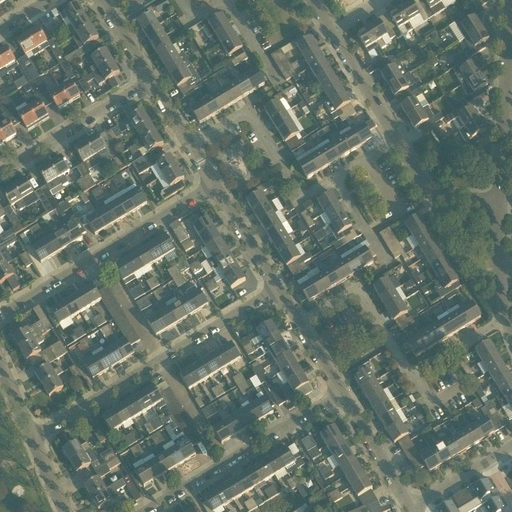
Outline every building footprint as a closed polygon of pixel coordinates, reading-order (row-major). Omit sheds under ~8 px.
[(441,4),(439,0),(423,0),(426,3),(420,6),(429,20),(445,10),(441,4)] [(476,0),(478,2),(474,4),(477,9),(489,2),(487,0),(476,0)] [(429,20),(420,6),(415,9),(412,3),(401,9),(413,30),(424,23),(429,20)] [(67,18),(71,24),(84,16),(78,6),(78,5),(60,16),(63,21),(67,18)] [(155,13),(152,9),(152,8),(141,14),(144,19),(138,23),(144,34),(158,26),(152,15),(155,13)] [(393,22),(388,25),(395,37),(397,40),(402,48),(404,46),(399,38),(401,37),(397,30),(404,27),(408,33),(413,30),(401,9),(390,16),(393,22)] [(459,43),(464,40),(468,37),(482,29),(475,18),(471,13),(449,27),(459,43)] [(91,27),(84,16),(71,24),(77,36),(91,27)] [(215,35),(229,27),(223,16),(209,24),(215,35)] [(55,19),(50,22),(56,33),(62,30),(55,19)] [(56,33),(50,22),(44,26),(51,37),(56,33)] [(390,40),(395,37),(388,25),(383,29),(379,22),(368,29),(381,50),(386,47),(382,40),(388,36),(390,40)] [(158,26),(144,34),(151,45),(165,36),(158,26)] [(90,52),(86,46),(98,38),(91,27),(77,36),(84,47),(75,52),(75,53),(64,59),(66,62),(68,65),(79,58),(90,52)] [(229,27),(215,35),(209,39),(210,39),(213,44),(219,41),(222,46),(236,38),(229,27)] [(28,36),(37,50),(39,54),(44,51),(41,47),(47,44),(38,29),(28,36)] [(375,65),(378,70),(389,64),(386,58),(381,50),(368,29),(357,36),(366,50),(372,46),(381,61),(375,65)] [(437,34),(434,29),(424,36),(426,41),(437,34)] [(475,48),(471,50),(465,53),(468,59),(474,55),(474,56),(486,49),(483,43),(489,40),(482,29),(468,37),(475,48)] [(192,36),(198,46),(203,43),(197,33),(192,36)] [(37,50),(28,36),(17,42),(26,57),(37,50)] [(158,56),(171,47),(165,36),(151,45),(158,56)] [(235,60),(245,54),(242,49),(243,49),(236,38),(222,46),(229,57),(232,55),(235,60)] [(297,47),(303,58),(317,49),(311,39),(304,43),(301,38),(291,44),(294,49),(297,47)] [(171,47),(158,56),(164,66),(178,58),(171,47)] [(0,61),(5,69),(15,63),(7,48),(0,52),(0,61)] [(310,69),(324,60),(317,49),(303,58),(310,69)] [(281,50),(271,56),(274,61),(284,55),(281,50)] [(53,55),(60,65),(66,62),(64,59),(59,51),(53,55)] [(92,59),(96,66),(90,69),(93,74),(113,62),(106,51),(92,59)] [(184,54),(178,58),(164,66),(171,77),(185,69),(191,65),(184,54)] [(235,60),(238,65),(248,59),(245,54),(235,60)] [(274,61),(277,66),(287,60),(284,55),(274,61)] [(83,64),(79,58),(68,65),(71,71),(83,64)] [(467,83),(481,74),(471,58),(453,69),(456,74),(460,71),(467,83)] [(382,75),(388,86),(409,74),(409,73),(407,75),(397,59),(389,64),(378,70),(382,75)] [(280,71),(290,65),(287,60),(277,66),(280,71)] [(310,69),(316,80),(331,71),(324,60),(310,69)] [(71,71),(68,65),(66,62),(60,65),(67,77),(62,80),(61,79),(56,83),(60,90),(61,90),(69,104),(80,97),(70,81),(75,78),(71,71)] [(99,86),(113,77),(120,73),(119,73),(113,62),(93,74),(78,83),(85,94),(91,90),(87,84),(94,79),(99,86)] [(283,76),(293,70),(290,65),(280,71),(283,76)] [(34,81),(40,78),(33,67),(27,71),(34,81)] [(185,69),(171,77),(177,88),(178,88),(181,93),(191,87),(188,82),(191,80),(185,69)] [(214,76),(217,80),(222,77),(223,77),(228,74),(226,69),(214,76)] [(283,76),(286,81),(292,78),(296,75),(293,70),(283,76)] [(27,71),(22,74),(28,85),(34,81),(27,71)] [(245,78),(254,91),(265,85),(256,71),(245,78)] [(337,82),(331,71),(316,80),(323,90),(337,82)] [(409,74),(388,86),(395,98),(401,94),(404,99),(415,92),(419,90),(423,88),(419,82),(416,84),(409,74)] [(470,96),(473,101),(484,94),(481,89),(487,85),(481,74),(467,83),(474,94),(470,96)] [(46,88),(40,78),(34,81),(44,98),(49,94),(45,88),(46,88)] [(243,98),(254,91),(245,78),(234,84),(243,98)] [(31,91),(35,96),(25,102),(29,109),(38,124),(38,125),(39,124),(38,123),(42,121),(42,122),(49,118),(48,117),(39,101),(44,98),(34,81),(28,85),(23,88),(26,94),(31,91)] [(344,93),(337,82),(323,90),(330,101),(344,93)] [(232,105),(243,98),(234,84),(224,91),(232,105)] [(0,96),(2,101),(8,97),(7,97),(18,90),(15,86),(5,92),(1,86),(0,86),(0,96)] [(265,111),(272,122),(285,113),(279,102),(286,98),(287,99),(297,93),(293,86),(273,99),(276,104),(265,111)] [(191,87),(181,93),(184,98),(189,95),(194,92),(191,87)] [(61,90),(60,90),(50,96),(59,110),(69,104),(61,90)] [(197,107),(191,110),(200,124),(210,118),(202,104),(195,91),(194,92),(189,95),(197,107)] [(221,111),(232,105),(224,91),(213,97),(221,111)] [(415,92),(404,99),(407,104),(401,108),(408,119),(427,107),(429,106),(426,102),(419,106),(415,99),(418,97),(415,92)] [(339,117),(343,115),(353,109),(350,104),(344,93),(330,101),(339,117)] [(2,101),(8,110),(14,107),(8,97),(2,101)] [(210,118),(221,111),(213,97),(202,104),(210,118)] [(2,101),(0,101),(0,110),(2,114),(8,110),(2,101)] [(465,129),(465,128),(479,120),(472,109),(476,106),(473,101),(447,117),(450,122),(452,122),(458,118),(465,129)] [(427,107),(408,119),(415,130),(421,126),(424,131),(444,119),(441,114),(434,118),(427,107)] [(124,138),(136,131),(149,123),(143,112),(143,111),(135,116),(131,108),(124,113),(129,120),(132,124),(126,127),(128,130),(122,134),(117,127),(112,130),(118,142),(124,138)] [(37,123),(38,124),(29,109),(18,115),(27,130),(27,129),(28,131),(34,127),(34,126),(37,123)] [(356,114),(353,109),(343,115),(346,120),(350,118),(356,114)] [(272,122),(278,132),(292,124),(285,113),(272,122)] [(0,117),(0,132),(6,142),(17,136),(4,115),(0,117)] [(466,151),(476,144),(483,140),(480,135),(486,131),(479,120),(465,128),(465,129),(459,132),(466,143),(464,144),(463,147),(466,151)] [(353,132),(361,146),(372,140),(368,133),(375,128),(371,122),(364,126),(357,130),(353,132)] [(136,131),(142,142),(156,134),(149,123),(136,131)] [(299,135),(292,124),(278,132),(285,144),(285,143),(289,149),(299,142),(296,137),(299,135)] [(440,143),(446,139),(439,128),(433,132),(440,143)] [(106,134),(111,143),(113,145),(118,142),(112,130),(106,134)] [(353,132),(342,139),(350,153),(361,146),(353,132)] [(163,144),(156,134),(142,142),(135,147),(138,152),(145,147),(149,153),(132,164),(136,170),(155,158),(151,152),(163,145),(163,144)] [(86,143),(94,156),(106,149),(97,136),(86,143)] [(342,139),(331,146),(340,160),(350,153),(342,139)] [(292,153),(302,147),(299,142),(289,149),(292,153)] [(99,164),(94,156),(86,143),(75,149),(75,150),(84,164),(77,168),(83,179),(90,190),(96,186),(89,175),(91,175),(88,171),(99,164)] [(329,166),(340,160),(331,146),(320,152),(329,166)] [(320,152),(310,159),(318,173),(329,166),(320,152)] [(113,160),(120,172),(126,168),(119,156),(113,160)] [(156,165),(163,177),(177,168),(171,157),(158,164),(155,158),(136,170),(139,176),(156,165)] [(50,165),(62,185),(63,187),(68,184),(63,175),(69,171),(61,158),(50,165)] [(307,179),(318,173),(310,159),(299,165),(307,179)] [(62,185),(50,165),(39,172),(39,171),(39,172),(47,185),(46,186),(50,192),(62,185)] [(163,177),(170,187),(161,192),(161,197),(164,201),(184,189),(180,182),(184,179),(177,168),(163,177)] [(126,183),(120,175),(116,177),(121,186),(126,183)] [(121,186),(116,177),(112,180),(117,188),(121,186)] [(84,193),(90,190),(83,179),(77,182),(84,193)] [(25,181),(14,187),(26,207),(39,200),(34,193),(33,193),(25,180),(24,180),(25,181)] [(268,182),(263,186),(266,190),(271,187),(268,182)] [(261,193),(266,190),(263,186),(261,187),(251,193),(254,198),(247,202),(254,213),(268,205),(261,193)] [(11,207),(15,205),(20,212),(26,207),(14,187),(3,193),(3,194),(11,207)] [(100,187),(95,190),(101,199),(105,196),(100,187)] [(101,199),(95,190),(91,192),(97,201),(101,199)] [(128,196),(137,211),(147,204),(138,190),(128,196)] [(128,196),(127,197),(124,191),(114,197),(117,203),(126,217),(137,211),(128,196)] [(80,196),(85,204),(85,205),(89,202),(84,193),(80,196)] [(59,208),(51,194),(45,198),(54,211),(59,208)] [(325,214),(339,206),(332,194),(318,203),(325,214)] [(39,202),(47,215),(53,212),(54,211),(45,198),(39,202)] [(117,203),(107,209),(116,223),(126,217),(117,203)] [(268,205),(254,213),(260,224),(274,215),(268,205)] [(339,206),(325,214),(331,225),(345,216),(339,206)] [(59,208),(54,211),(53,212),(58,221),(63,230),(72,245),(83,239),(81,236),(86,233),(76,215),(71,218),(72,219),(65,223),(61,217),(64,216),(59,208)] [(105,230),(116,223),(107,209),(97,215),(105,230)] [(105,230),(97,215),(94,210),(84,216),(87,221),(86,221),(95,236),(105,230)] [(306,211),(301,215),(307,225),(312,222),(306,211)] [(53,224),(58,221),(53,212),(47,215),(48,216),(53,224)] [(267,234),(281,226),(274,215),(260,224),(267,234)] [(344,239),(354,232),(351,228),(352,227),(345,216),(331,225),(328,227),(337,243),(340,241),(344,239)] [(405,226),(412,236),(426,228),(419,217),(412,221),(409,216),(399,222),(402,227),(405,226)] [(14,228),(17,234),(23,230),(16,217),(10,221),(14,228)] [(193,227),(200,238),(214,229),(208,219),(193,227)] [(38,225),(33,228),(39,236),(43,234),(38,225)] [(267,234),(273,245),(287,237),(281,226),(267,234)] [(182,227),(173,232),(183,248),(192,243),(182,227)] [(0,244),(3,242),(15,236),(17,234),(14,228),(0,236),(0,244)] [(33,228),(29,230),(35,239),(39,236),(33,228)] [(379,234),(382,239),(393,233),(390,229),(390,228),(379,234)] [(432,239),(426,228),(412,236),(418,247),(432,239)] [(200,238),(206,248),(221,240),(214,229),(200,238)] [(63,230),(53,236),(62,251),(72,245),(63,230)] [(322,230),(314,235),(318,242),(327,237),(322,230)] [(347,244),(358,238),(354,232),(344,239),(347,244)] [(382,239),(385,244),(396,238),(395,236),(393,233),(382,239)] [(25,245),(29,242),(24,234),(19,237),(25,245)] [(15,236),(3,242),(7,248),(18,241),(15,236)] [(53,236),(43,243),(51,257),(62,251),(53,236)] [(175,251),(166,236),(156,243),(165,257),(175,251)] [(273,245),(280,256),(294,247),(287,237),(273,245)] [(396,238),(385,244),(389,249),(399,243),(396,238)] [(439,249),(432,239),(418,247),(425,258),(439,249)] [(212,259),(227,250),(221,240),(206,248),(212,259)] [(41,264),(51,257),(43,243),(32,249),(41,264)] [(145,249),(154,264),(165,257),(156,243),(145,249)] [(192,243),(183,248),(185,252),(194,247),(192,243)] [(399,243),(389,249),(392,255),(402,248),(399,243)] [(305,255),(300,258),(294,247),(280,256),(287,267),(290,272),(300,265),(304,263),(309,260),(308,260),(305,255)] [(401,256),(402,257),(405,255),(402,248),(392,255),(395,260),(401,256)] [(154,264),(145,249),(135,256),(144,270),(154,264)] [(374,263),(371,259),(365,249),(354,256),(362,270),(374,263)] [(425,258),(431,269),(445,260),(439,249),(425,258)] [(233,260),(227,250),(212,259),(218,269),(233,260)] [(0,268),(6,265),(12,261),(5,251),(0,253),(0,268)] [(19,257),(21,260),(26,269),(32,265),(25,254),(19,257)] [(125,262),(134,276),(144,270),(135,256),(125,262)] [(362,270),(354,256),(343,263),(352,276),(362,270)] [(185,260),(172,269),(177,277),(181,275),(191,269),(189,266),(185,260)] [(205,285),(208,289),(216,284),(225,279),(239,270),(233,260),(218,269),(213,272),(217,278),(205,285)] [(431,269),(438,279),(452,271),(445,260),(431,269)] [(189,266),(191,269),(192,271),(200,266),(198,261),(189,266)] [(125,262),(114,268),(123,282),(134,276),(125,262)] [(333,269),(341,283),(352,276),(343,263),(333,269)] [(13,276),(6,265),(0,268),(0,284),(6,281),(13,292),(20,288),(13,276)] [(300,265),(290,272),(293,277),(303,271),(300,265)] [(203,270),(200,266),(192,271),(194,275),(203,270)] [(167,271),(172,280),(177,277),(172,269),(167,271)] [(322,276),(330,290),(341,283),(333,269),(322,276)] [(239,270),(225,279),(231,289),(245,281),(239,270)] [(392,271),(373,282),(376,287),(374,289),(380,300),(394,291),(388,280),(395,276),(392,271)] [(452,271),(438,279),(445,291),(459,282),(452,271)] [(181,275),(177,277),(182,286),(186,283),(181,275)] [(311,282),(320,296),(330,290),(322,276),(311,282)] [(150,280),(155,289),(159,286),(154,277),(150,280)] [(182,286),(177,277),(172,280),(178,288),(182,286)] [(94,285),(82,292),(91,307),(101,300),(97,294),(105,289),(99,279),(93,283),(94,285)] [(155,289),(150,280),(146,282),(151,291),(155,289)] [(320,296),(311,282),(300,289),(308,303),(320,296)] [(219,288),(216,284),(208,289),(210,293),(219,288)] [(145,295),(140,286),(129,293),(135,301),(145,295)] [(97,294),(101,300),(111,293),(108,288),(105,289),(97,294)] [(161,288),(157,291),(162,299),(166,297),(161,288)] [(162,299),(157,291),(152,294),(157,302),(162,299)] [(199,291),(189,297),(198,312),(208,305),(199,291)] [(394,291),(380,300),(387,311),(401,302),(394,291)] [(80,313),(91,307),(82,292),(72,299),(80,313)] [(114,299),(111,293),(101,300),(104,305),(114,299)] [(136,304),(141,312),(152,306),(146,297),(136,304)] [(187,318),(198,312),(189,297),(179,304),(187,318)] [(72,299),(61,305),(70,319),(80,313),(72,299)] [(118,304),(114,299),(104,305),(107,310),(118,304)] [(401,302),(387,311),(394,322),(394,321),(397,326),(407,320),(404,315),(408,313),(401,302)] [(121,309),(118,304),(107,310),(110,315),(121,309)] [(168,310),(177,324),(187,318),(179,304),(168,310)] [(461,311),(470,325),(481,318),(472,304),(461,311)] [(70,319),(61,305),(51,311),(53,314),(49,317),(55,328),(60,325),(60,326),(70,319)] [(114,321),(124,314),(121,309),(110,315),(114,321)] [(168,310),(158,316),(167,331),(177,324),(168,310)] [(450,318),(459,331),(470,325),(461,311),(450,318)] [(97,317),(102,325),(106,323),(101,314),(97,317)] [(127,320),(124,314),(114,321),(117,326),(127,320)] [(158,316),(148,322),(147,322),(156,337),(167,331),(158,316)] [(102,325),(97,317),(93,320),(98,328),(102,325)] [(17,345),(20,350),(42,336),(53,329),(46,318),(24,332),(16,320),(9,324),(17,337),(13,339),(14,339),(14,340),(12,341),(16,346),(17,345)] [(450,318),(440,324),(448,338),(459,331),(450,318)] [(130,325),(127,320),(117,326),(120,331),(130,325)] [(407,320),(397,326),(400,331),(410,325),(407,320)] [(257,331),(257,332),(263,342),(277,333),(271,323),(257,331)] [(448,338),(440,324),(429,331),(437,344),(448,338)] [(120,331),(123,337),(134,330),(130,325),(120,331)] [(108,326),(104,328),(109,336),(113,334),(108,326)] [(76,329),(81,338),(86,335),(81,327),(76,329)] [(109,336),(104,328),(100,331),(105,339),(109,336)] [(72,332),(78,340),(81,338),(76,329),(72,332)] [(137,336),(134,330),(123,337),(126,341),(127,342),(137,336)] [(429,331),(418,337),(427,351),(437,344),(429,331)] [(277,333),(263,342),(269,352),(284,343),(277,333)] [(44,339),(42,336),(20,350),(27,361),(41,353),(37,346),(43,342),(44,341),(44,339)] [(130,347),(140,341),(137,336),(127,342),(130,347)] [(416,358),(427,351),(418,337),(407,344),(416,358)] [(88,338),(84,340),(89,349),(93,346),(88,338)] [(89,349),(84,340),(80,343),(85,351),(89,349)] [(130,347),(127,342),(126,341),(115,347),(124,361),(134,355),(130,347)] [(60,342),(49,349),(53,355),(64,348),(60,342)] [(252,343),(243,348),(246,352),(254,347),(252,343)] [(284,343),(269,352),(276,363),(290,354),(284,343)] [(489,343),(475,351),(482,362),(496,354),(489,343)] [(221,351),(230,365),(240,359),(232,344),(221,351)] [(105,353),(114,368),(124,361),(115,347),(105,353)] [(254,347),(246,352),(248,356),(257,351),(254,347)] [(64,348),(53,355),(56,361),(68,354),(64,348)] [(211,357),(220,371),(230,365),(221,351),(211,357)] [(105,353),(95,360),(103,374),(114,368),(105,353)] [(282,373),(296,364),(290,354),(276,363),(282,373)] [(489,373),(503,365),(496,354),(482,362),(489,373)] [(220,371),(211,357),(201,363),(209,378),(220,371)] [(93,380),(103,374),(95,360),(84,366),(93,380)] [(459,363),(465,373),(470,370),(464,360),(459,363)] [(209,378),(201,363),(190,370),(199,384),(209,378)] [(355,379),(361,390),(375,381),(369,370),(372,369),(369,363),(358,369),(361,375),(355,379)] [(296,364),(282,373),(288,383),(302,374),(296,364)] [(261,365),(254,370),(252,371),(255,375),(264,370),(261,365)] [(503,365),(489,373),(495,384),(509,375),(503,365)] [(42,386),(56,377),(63,373),(60,367),(53,372),(49,366),(35,375),(36,375),(42,386)] [(69,370),(71,372),(76,381),(82,377),(75,366),(69,370)] [(180,376),(189,390),(199,384),(190,370),(180,376)] [(266,374),(264,370),(255,375),(257,379),(266,374)] [(242,385),(246,383),(241,374),(237,376),(242,385)] [(302,374),(288,383),(295,394),(295,393),(299,400),(312,392),(308,385),(309,385),(302,374)] [(511,379),(509,375),(495,384),(502,395),(511,388),(511,379)] [(232,379),(238,388),(242,385),(237,376),(232,379)] [(63,389),(56,377),(42,386),(49,397),(63,389)] [(368,400),(382,392),(375,381),(361,390),(368,400)] [(159,394),(169,388),(165,382),(155,388),(159,394)] [(246,383),(242,385),(247,394),(251,391),(246,383)] [(277,384),(268,389),(271,393),(279,388),(277,384)] [(220,385),(215,388),(221,396),(225,394),(220,385)] [(242,385),(238,388),(243,396),(247,394),(242,385)] [(144,393),(152,408),(158,404),(160,408),(165,405),(163,402),(161,399),(159,394),(155,388),(154,387),(144,393)] [(161,399),(172,393),(169,388),(159,394),(161,399)] [(221,396),(215,388),(211,390),(216,399),(221,396)] [(279,388),(271,393),(279,407),(284,403),(278,394),(282,392),(279,388)] [(511,388),(502,395),(508,405),(511,403),(511,388)] [(368,400),(374,411),(388,403),(382,392),(368,400)] [(152,408),(144,393),(133,399),(142,414),(152,408)] [(172,393),(161,399),(163,402),(165,405),(175,398),(172,393)] [(222,399),(227,408),(232,405),(226,396),(222,399)] [(175,398),(165,405),(168,410),(178,404),(175,398)] [(199,398),(195,400),(200,409),(204,406),(199,398)] [(123,406),(132,420),(142,414),(133,399),(123,406)] [(227,408),(222,399),(218,401),(223,410),(227,408)] [(264,399),(254,405),(263,419),(273,413),(264,399)] [(478,409),(482,407),(478,400),(473,402),(472,403),(476,409),(478,409)] [(388,403),(374,411),(381,422),(395,413),(388,403)] [(178,404),(168,410),(171,416),(182,409),(178,404)] [(212,405),(202,412),(207,420),(217,414),(212,405)] [(253,426),(263,419),(254,405),(244,411),(253,426)] [(123,406),(113,412),(122,427),(132,420),(123,406)] [(480,410),(486,419),(475,426),(484,440),(495,433),(500,430),(491,416),(488,411),(486,407),(480,410)] [(493,408),(488,411),(491,416),(496,413),(493,408)] [(182,409),(171,416),(174,421),(185,415),(182,409)] [(381,422),(387,433),(401,424),(407,421),(400,410),(395,413),(381,422)] [(242,432),(253,426),(244,411),(234,418),(242,432)] [(111,433),(122,427),(113,412),(102,418),(111,433)] [(505,427),(496,413),(491,416),(500,430),(505,427)] [(163,415),(158,418),(164,426),(168,424),(163,415)] [(185,415),(174,421),(178,426),(188,420),(185,415)] [(232,438),(242,432),(234,418),(223,424),(232,438)] [(222,445),(232,438),(223,424),(220,419),(210,425),(222,445)] [(179,428),(181,432),(191,425),(188,420),(178,426),(179,428)] [(152,421),(148,424),(153,433),(158,430),(152,421)] [(153,433),(148,424),(144,426),(149,435),(153,433)] [(408,435),(401,424),(387,433),(394,444),(397,442),(407,436),(408,435)] [(184,437),(195,431),(191,425),(181,432),(184,436),(184,437)] [(175,435),(173,432),(169,426),(165,429),(170,438),(175,435)] [(475,426),(464,432),(473,446),(484,440),(475,426)] [(326,446),(341,437),(335,427),(320,436),(326,446)] [(106,440),(99,429),(93,433),(100,444),(106,440)] [(195,431),(184,437),(188,442),(198,436),(195,431)] [(462,453),(473,446),(464,432),(454,439),(462,453)] [(155,435),(160,444),(164,441),(159,433),(155,435)] [(137,442),(132,434),(127,436),(133,445),(137,442)] [(160,444),(155,435),(151,438),(156,446),(160,444)] [(133,445),(127,436),(123,439),(128,448),(133,445)] [(196,456),(191,448),(188,442),(184,437),(184,436),(173,443),(176,448),(185,462),(196,456)] [(188,442),(191,448),(201,442),(198,436),(188,442)] [(397,442),(400,446),(410,440),(407,436),(397,442)] [(333,457),(347,448),(341,437),(326,446),(333,457)] [(451,459),(443,445),(437,449),(431,439),(426,442),(432,452),(441,466),(451,459)] [(454,439),(443,445),(451,459),(462,453),(454,439)] [(400,446),(403,452),(413,446),(410,440),(400,446)] [(162,447),(166,454),(175,468),(185,462),(176,448),(173,443),(172,441),(162,447)] [(63,451),(70,463),(91,450),(87,443),(80,448),(77,443),(63,451)] [(138,445),(134,447),(140,456),(144,453),(138,445)] [(416,451),(413,446),(403,452),(406,457),(416,451)] [(134,447),(130,450),(135,459),(140,456),(134,447)] [(307,452),(310,456),(318,451),(316,447),(307,452)] [(347,448),(333,457),(339,467),(353,458),(347,448)] [(90,465),(95,473),(107,465),(117,459),(112,449),(100,456),(101,457),(97,460),(91,450),(70,463),(77,474),(90,465)] [(299,468),(304,465),(298,455),(292,458),(287,449),(276,455),(285,469),(295,463),(299,468)] [(321,456),(318,451),(310,456),(313,461),(321,456)] [(406,457),(409,462),(419,456),(416,451),(406,457)] [(422,461),(426,466),(430,473),(441,466),(432,452),(421,459),(422,461)] [(166,454),(156,460),(165,475),(175,468),(166,454)] [(285,469),(276,455),(266,461),(275,475),(285,469)] [(419,456),(409,462),(412,467),(422,461),(421,459),(419,456)] [(353,458),(339,467),(345,477),(360,468),(353,458)] [(110,471),(121,465),(117,459),(107,465),(110,471)] [(154,481),(165,475),(156,460),(146,466),(154,481)] [(256,467),(265,482),(275,475),(266,461),(256,467)] [(422,461),(412,467),(415,472),(426,466),(422,461)] [(144,487),(154,481),(146,466),(135,473),(131,475),(137,486),(142,484),(144,487)] [(246,474),(254,488),(265,482),(256,467),(246,474)] [(322,477),(331,471),(329,467),(320,473),(322,477)] [(351,487),(366,478),(360,468),(345,477),(351,487)] [(325,481),(334,476),(331,471),(322,477),(325,481)] [(246,474),(235,480),(244,494),(254,488),(246,474)] [(105,490),(92,499),(98,509),(98,510),(115,500),(117,498),(118,495),(117,492),(126,487),(129,491),(135,488),(128,477),(105,490)] [(296,488),(300,486),(300,485),(295,477),(291,479),(296,488)] [(366,478),(351,487),(363,507),(366,506),(378,501),(371,490),(372,489),(366,478)] [(85,487),(92,499),(105,490),(99,479),(85,487)] [(291,479),(287,482),(292,490),(296,488),(291,479)] [(225,486),(234,501),(244,494),(235,480),(225,486)] [(225,486),(215,493),(223,507),(234,501),(225,486)] [(273,486),(269,489),(274,497),(278,495),(273,486)] [(270,500),(274,497),(269,489),(264,492),(270,500)] [(329,495),(331,499),(340,494),(337,490),(329,495)] [(479,508),(472,511),(487,511),(492,509),(488,503),(494,499),(488,490),(473,499),(479,508)] [(214,511),(223,507),(215,493),(204,499),(212,511),(214,511)] [(460,493),(453,498),(456,503),(464,499),(460,493)] [(340,494),(331,499),(334,504),(342,498),(340,494)] [(257,507),(252,499),(248,501),(254,510),(257,507)] [(250,511),(254,510),(248,501),(244,504),(248,511),(250,511)] [(368,511),(370,511),(380,508),(378,501),(366,506),(368,511)]
